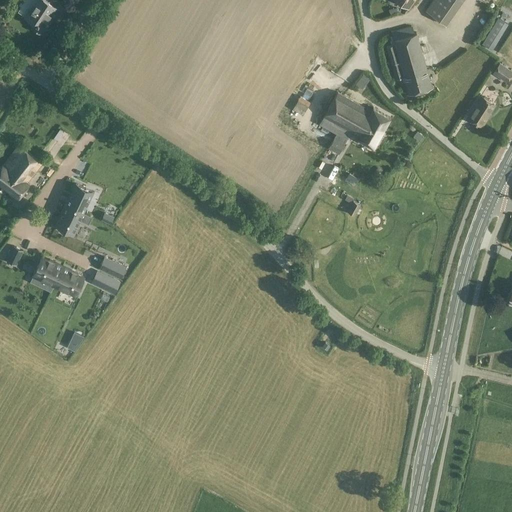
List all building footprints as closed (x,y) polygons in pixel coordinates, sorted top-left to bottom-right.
[(50,0),(40,0),(32,12),(34,14),(30,20),(36,24),(33,28),(42,34),(58,10),(48,3),(50,0)] [(430,0),(426,7),(444,20),(458,0),(430,0)] [(413,33),(411,25),(390,31),(394,44),(386,46),(395,76),(392,76),(393,80),(404,76),(409,94),(432,87),(416,32),(413,33)] [(283,99),(300,67),(226,28),(209,60),(283,99)] [(511,74),(511,70),(499,62),(492,73),(507,82),(511,74)] [(366,88),(364,86),(370,78),(362,73),(355,83),(359,85),(355,90),(362,94),(366,88)] [(346,139),(350,132),(351,129),(356,132),(363,121),(364,122),(370,110),(337,92),(319,124),(336,134),(346,139)] [(495,104),(481,95),(468,116),(483,125),(487,118),(486,118),(495,104)] [(257,105),(244,133),(281,150),(294,122),(257,105)] [(373,107),(370,110),(364,122),(371,125),(371,124),(382,129),(389,116),(373,107)] [(202,112),(194,127),(203,132),(201,134),(208,138),(209,138),(217,142),(222,134),(231,139),(239,124),(221,113),(220,115),(213,111),(210,116),(202,112)] [(371,125),(364,122),(363,121),(356,132),(351,129),(350,132),(357,136),(356,137),(373,146),(382,129),(371,124),(371,125)] [(346,139),(336,134),(328,147),(338,153),(346,139)] [(41,162),(18,145),(3,165),(2,165),(0,167),(0,183),(18,197),(29,184),(27,181),(41,162)] [(69,196),(65,204),(83,212),(93,191),(76,183),(70,197),(69,196)] [(361,205),(353,200),(347,211),(355,215),(361,205)] [(83,212),(65,204),(62,211),(63,211),(60,216),(59,216),(55,225),(74,234),(78,225),(77,224),(80,219),(83,212)] [(111,223),(114,217),(105,213),(102,219),(111,223)] [(309,236),(307,239),(313,244),(315,241),(309,236)] [(14,246),(7,260),(16,264),(23,250),(14,246)] [(55,284),(63,266),(55,262),(55,263),(42,257),(33,275),(47,281),(48,280),(55,284)] [(104,257),(99,267),(121,278),(126,267),(104,257)] [(71,270),(63,266),(55,284),(62,287),(61,288),(75,295),(84,277),(71,271),(71,270)] [(119,281),(108,276),(103,288),(113,293),(119,281)] [(74,331),(67,346),(74,350),(84,336),(74,331)]
